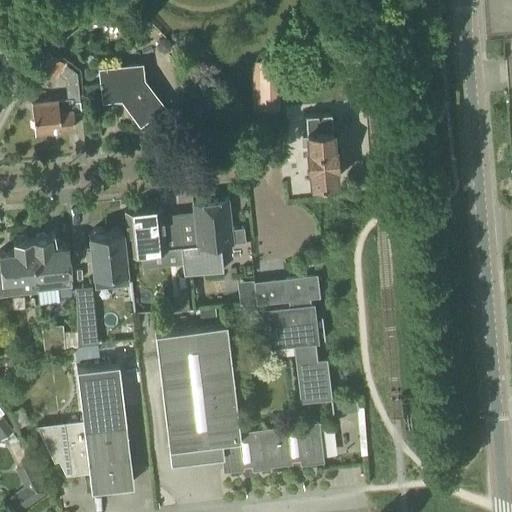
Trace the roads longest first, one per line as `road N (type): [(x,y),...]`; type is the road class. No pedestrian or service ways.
road 1 (unclassified): [(505,511),(464,0)]
road 2 (residential): [(0,183),(264,159),(273,232)]
